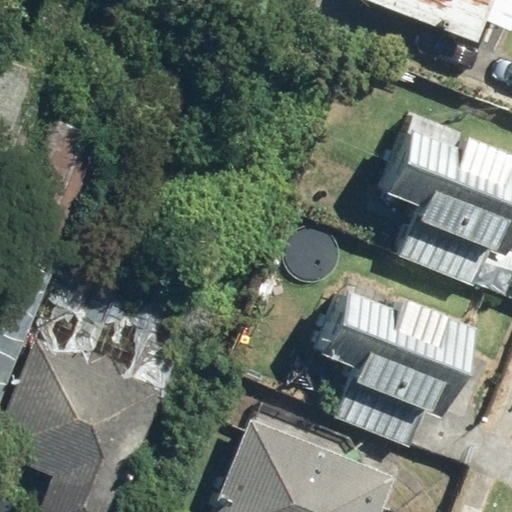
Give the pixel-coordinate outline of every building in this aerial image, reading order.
[(266,0),(286,8),(289,0),(266,0)] [(511,0),(341,0),(469,46),(484,3),(508,12),(511,0)] [(113,139),(19,103),(0,151),(0,381),(19,333),(47,261),(50,252),(67,258),(113,139)] [(511,160),(404,116),(372,192),(411,208),(396,245),(481,280),(511,204),(511,160)] [(167,405),(203,311),(67,258),(50,252),(47,261),(19,333),(0,381),(0,452),(39,468),(22,511),(102,511),(147,398),(167,405)] [(468,326),(335,270),(301,352),(341,368),(321,416),(414,455),(468,326)] [(370,511),(383,486),(238,419),(194,511),(370,511)]
